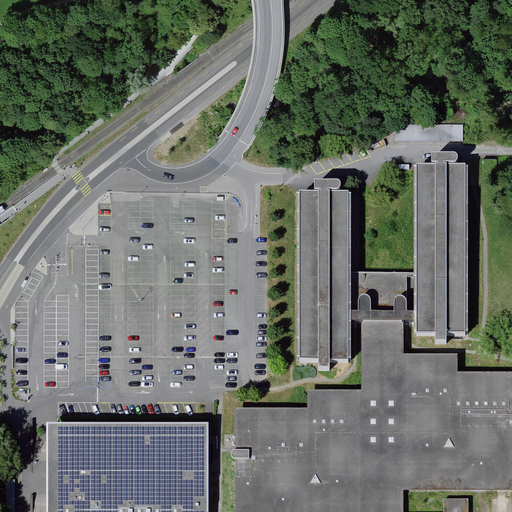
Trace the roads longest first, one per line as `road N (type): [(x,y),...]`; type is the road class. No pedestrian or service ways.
road 1 (tertiary): [(0,292),(66,200),(317,0)]
road 2 (residential): [(264,0),(265,52),(254,98),(217,159)]
